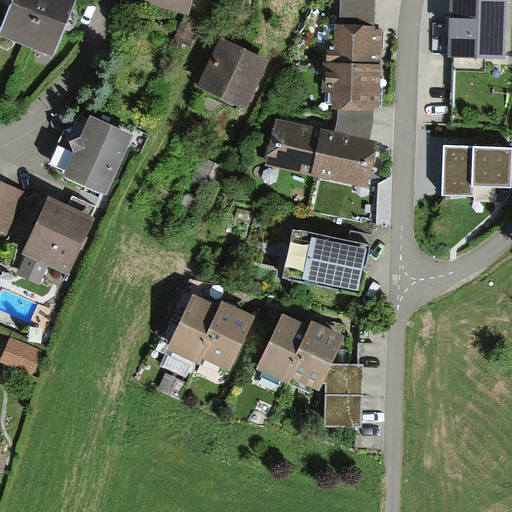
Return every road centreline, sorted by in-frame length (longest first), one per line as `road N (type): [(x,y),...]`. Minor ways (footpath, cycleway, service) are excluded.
road 1 (residential): [(400,280),(414,0)]
road 2 (residential): [(393,492),(400,280)]
road 3 (residential): [(0,133),(50,101),(80,67),(109,0)]
road 4 (residential): [(400,280),(457,271),(511,232)]
